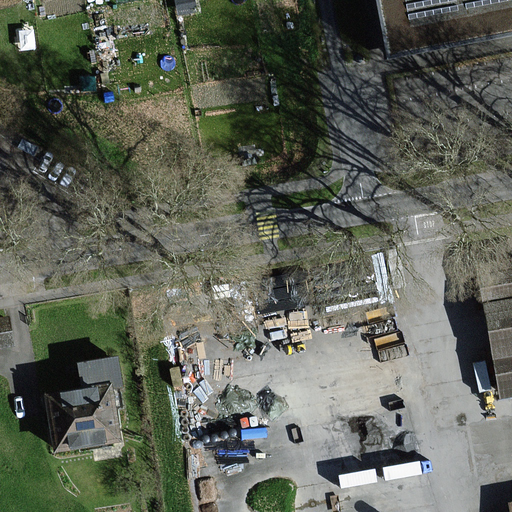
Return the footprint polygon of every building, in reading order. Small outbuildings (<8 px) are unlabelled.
[(511,28),(511,0),(384,0),(395,51),(511,28)] [(511,261),(481,268),(504,395),(511,393),(511,261)] [(0,352),(14,350),(9,317),(0,318),(0,352)] [(118,356),(80,363),(84,388),(112,383),(113,387),(124,386),(118,356)] [(58,449),(122,438),(113,387),(112,383),(84,388),(48,394),(58,449)]
